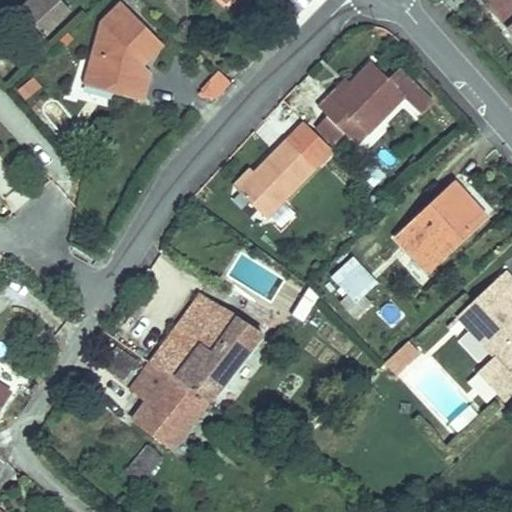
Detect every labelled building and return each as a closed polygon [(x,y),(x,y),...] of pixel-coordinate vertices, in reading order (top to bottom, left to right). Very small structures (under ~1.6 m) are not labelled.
[(41,38),(71,12),(60,0),(30,0),(18,11),(41,38)] [(511,0),(480,0),(511,40),(511,0)] [(133,105),(138,87),(128,84),(132,68),(120,63),(121,58),(124,54),(131,48),(144,37),(114,6),(94,23),(91,26),(73,87),(133,105)] [(128,84),(138,87),(138,83),(140,78),(139,77),(137,73),(133,70),(134,66),(154,49),(144,37),(131,48),(124,54),(121,58),(120,63),(132,68),(128,84)] [(319,98),(307,111),(316,119),(333,134),(338,139),(350,127),(359,136),(394,98),(414,116),(425,104),(389,71),(380,81),(364,66),(341,92),(328,106),(319,98)] [(227,84),(217,72),(211,79),(221,90),(227,84)] [(221,90),(211,79),(195,94),(212,99),(221,90)] [(332,84),(319,98),(328,106),(341,92),(332,84)] [(333,134),(316,119),(306,130),(322,145),(333,134)] [(350,127),(338,139),(348,148),(359,136),(350,127)] [(245,180),(228,198),(259,226),(307,174),(276,146),(245,180)] [(365,164),(353,177),(366,189),(378,176),(365,164)] [(223,192),(228,198),(245,180),(239,175),(223,192)] [(463,190),(456,182),(448,189),(455,197),(463,190)] [(448,189),(402,230),(428,258),(481,210),(463,190),(455,197),(448,189)] [(364,283),(379,271),(355,243),(332,262),(348,280),(340,287),(356,305),(372,291),(364,283)] [(511,296),(511,295),(511,294),(511,275),(501,262),(465,294),(477,308),(463,319),(502,365),(511,356),(511,296)] [(303,323),(318,296),(305,288),(290,316),(303,323)] [(128,427),(170,452),(245,327),(186,291),(124,395),(141,406),(128,427)] [(465,294),(451,304),(463,319),(477,308),(465,294)] [(393,328),(405,314),(387,300),(375,314),(393,328)] [(396,370),(415,352),(405,341),(385,358),(396,370)] [(103,367),(125,380),(137,360),(115,347),(103,367)] [(396,370),(385,358),(381,362),(392,373),(396,370)] [(147,457),(130,484),(145,494),(162,467),(147,457)] [(423,511),(403,495),(388,511),(423,511)]
